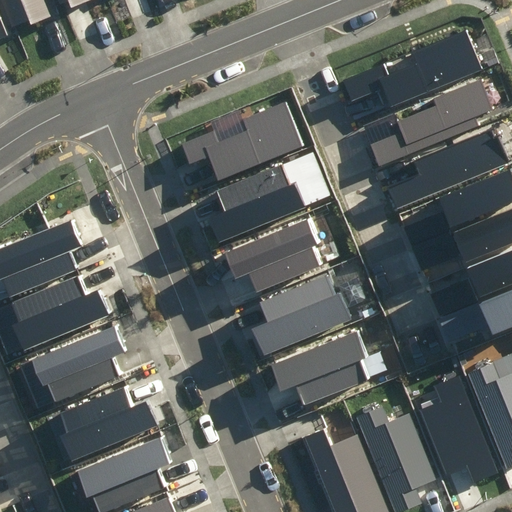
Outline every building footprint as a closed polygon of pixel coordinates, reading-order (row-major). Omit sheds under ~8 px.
[(0,0),(0,31),(11,28),(0,0)] [(14,0),(22,18),(55,5),(52,0),(14,0)] [(388,57),(353,72),(362,94),(383,85),(390,102),(486,62),(470,24),(415,47),(418,54),(391,65),(388,57)] [(411,122),(379,135),(387,155),(483,117),(482,109),(498,103),(486,73),(437,92),(439,99),(407,111),(411,122)] [(218,126),(189,138),(196,154),(211,148),(221,175),(306,140),(288,95),(247,111),(252,123),(221,135),(218,126)] [(425,168),(393,181),(401,201),(511,157),(511,153),(499,121),(419,152),(425,168)] [(283,158),(221,183),(228,202),(219,206),(229,232),(310,200),(299,173),(290,176),(283,158)] [(511,164),(447,189),(459,220),(511,200),(511,164)] [(511,202),(460,222),(472,253),(511,238),(511,202)] [(253,264),(260,283),(323,258),(316,240),(324,237),(313,210),(233,242),(243,267),(253,264)] [(77,216),(0,246),(0,265),(4,276),(11,273),(17,288),(79,263),(73,249),(88,243),(77,216)] [(511,242),(475,256),(487,288),(511,278),(511,242)] [(21,310),(32,336),(115,302),(104,275),(89,281),(83,267),(21,292),(28,307),(21,310)] [(328,270),(266,295),(273,314),(264,318),(274,344),(355,312),(344,285),(336,288),(328,270)] [(511,285),(491,293),(503,325),(511,321),(511,285)] [(122,317),(39,351),(50,377),(56,374),(62,389),(124,364),(118,350),(133,344),(122,317)] [(299,377),(306,396),(369,371),(362,353),(370,350),(359,323),(279,355),(289,381),(299,377)] [(471,364),(510,461),(511,460),(511,366),(501,371),(494,355),(471,364)] [(471,476),(499,465),(460,368),(437,377),(444,394),(421,402),(446,466),(464,459),(471,476)] [(68,421),(79,447),(162,413),(151,386),(136,392),(131,378),(69,403),(75,418),(68,421)] [(360,409),(398,506),(426,495),(419,478),(437,471),(411,407),(389,416),(383,400),(360,409)] [(327,424),(309,431),(340,511),(364,511),(372,509),(373,511),(390,511),(392,511),(359,428),(332,438),(327,424)] [(167,432),(84,466),(95,493),(101,490),(107,505),(169,480),(163,466),(178,460),(167,432)] [(193,511),(191,505),(176,511),(170,497),(134,511),(193,511)]
